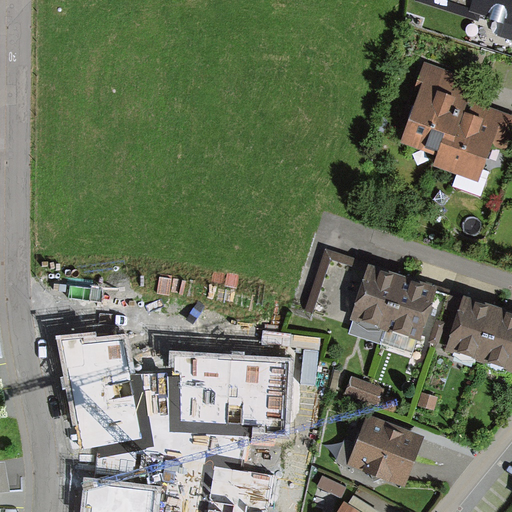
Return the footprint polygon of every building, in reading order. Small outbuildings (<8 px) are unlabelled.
[(511,0),(458,0),(458,3),(511,19),(511,0)] [(463,73),(416,58),(394,129),(436,143),(432,156),(477,171),(498,106),(456,93),(463,73)] [(420,344),(437,291),(369,270),(353,323),(420,344)] [(511,316),(464,302),(447,355),(511,375),(511,316)] [(119,425),(74,409),(58,453),(103,469),(119,425)] [(415,430),(361,410),(343,458),(397,478),(415,430)] [(232,511),(248,495),(183,436),(114,511),(232,511)] [(355,511),(334,499),(326,511),(355,511)]
